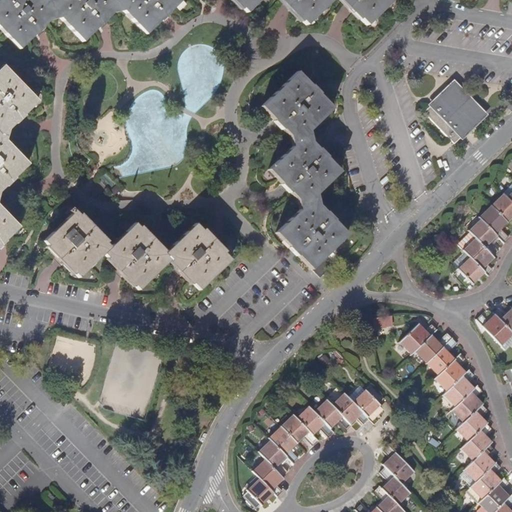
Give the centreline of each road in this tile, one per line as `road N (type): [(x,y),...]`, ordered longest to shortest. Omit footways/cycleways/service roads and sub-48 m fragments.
road 1 (residential): [(288,510),(341,500),(368,472),(361,445),(335,443),(307,465),(290,498)]
road 2 (residential): [(344,299),(278,352),(207,461)]
road 3 (residential): [(511,127),(392,247)]
road 4 (residential): [(455,316),(477,348),(511,442)]
